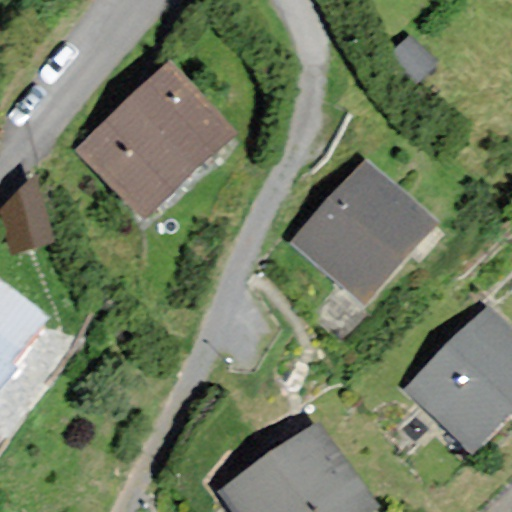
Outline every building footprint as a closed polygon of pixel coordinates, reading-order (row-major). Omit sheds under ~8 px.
[(131,104),(87,146),(148,210),(228,134),(167,70),(131,104)] [(334,203),(302,239),(366,296),(430,224),(366,167),(334,203)] [(0,373),(41,320),(0,288),(0,373)] [(511,336),(487,312),(416,385),(473,440),(509,404),(511,400),(511,336)] [(280,450),(227,486),(244,511),(360,511),(369,506),(314,427),(280,450)]
